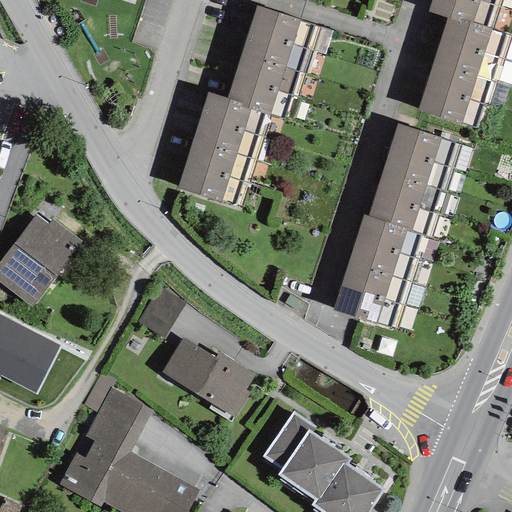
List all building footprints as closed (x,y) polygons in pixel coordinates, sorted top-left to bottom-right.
[(501,0),(430,0),(427,12),(447,19),(459,22),(459,19),(491,29),(501,0)] [(256,7),(228,99),(248,105),(247,109),(271,116),(292,123),(322,27),(256,7)] [(491,29),(459,19),(459,22),(447,19),(417,111),(477,130),(509,36),(491,29)] [(228,99),(208,93),(178,188),(242,208),(271,116),(247,109),(248,105),(228,99)] [(462,147),(397,124),(367,217),(427,237),(433,239),(462,147)] [(0,284),(32,309),(82,242),(52,220),(49,224),(36,213),(0,260),(0,284)] [(427,237),(367,217),(363,216),(332,310),(396,331),(427,237)] [(164,339),(185,302),(157,286),(136,324),(164,339)] [(61,347),(0,314),(0,377),(1,376),(36,394),(61,347)] [(182,338),(176,348),(161,373),(233,418),(249,393),(245,391),(251,381),(254,376),(218,353),(215,358),(182,338)] [(82,405),(97,413),(112,388),(116,381),(101,372),(82,405)] [(186,511),(199,490),(129,453),(153,410),(112,388),(97,413),(85,436),(94,441),(84,458),(76,453),(58,485),(100,507),(102,503),(119,511),(186,511)] [(277,475),(315,499),(311,505),(321,511),(368,511),(383,490),(347,466),(352,459),(312,432),(316,427),(293,412),(262,457),(281,469),(277,475)] [(4,498),(0,507),(0,511),(22,511),(25,507),(4,498)]
